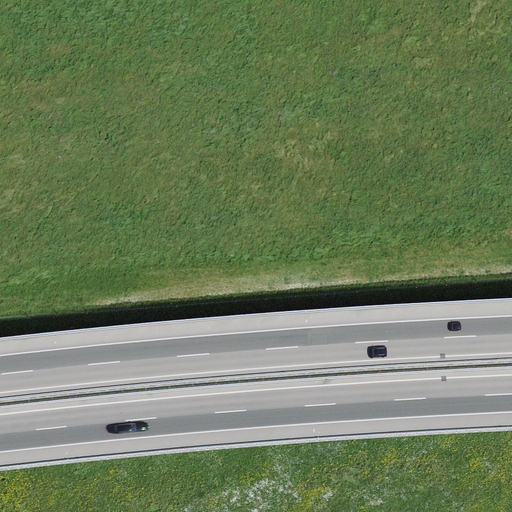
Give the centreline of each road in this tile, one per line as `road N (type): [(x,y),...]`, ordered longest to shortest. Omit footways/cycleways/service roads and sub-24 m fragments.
road 1 (motorway): [(0,433),(511,393)]
road 2 (motorway): [(511,334),(0,374)]
